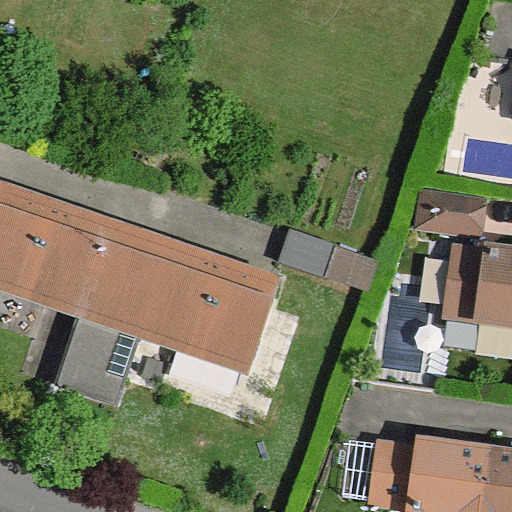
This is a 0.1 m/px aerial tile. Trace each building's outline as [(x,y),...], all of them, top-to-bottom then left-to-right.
[(2,184),(0,191),(0,290),(249,375),(282,280),(2,184)] [(511,260),(487,256),(476,323),(511,328),(511,260)] [(414,511),(413,511),(482,511),(491,456),(424,447),(423,453),(414,511)] [(414,511),(423,453),(381,448),(374,506),(414,511)] [(511,511),(511,458),(491,456),(482,511),(511,511)]
